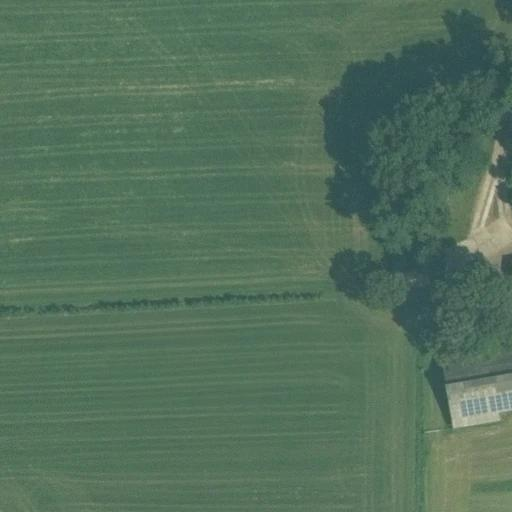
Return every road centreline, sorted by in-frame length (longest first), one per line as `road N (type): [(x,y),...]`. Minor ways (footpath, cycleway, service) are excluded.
road 1 (track): [(468,251),(440,284),(434,511)]
road 2 (track): [(511,244),(468,251),(496,210),(511,110)]
